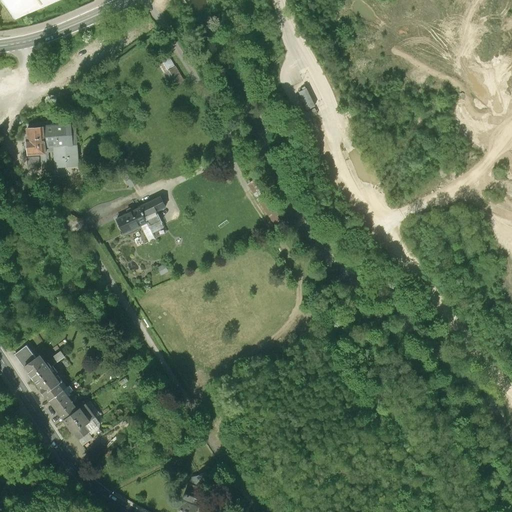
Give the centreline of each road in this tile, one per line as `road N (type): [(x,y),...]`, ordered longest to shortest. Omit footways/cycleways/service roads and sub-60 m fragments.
road 1 (track): [(278,0),(328,109),(353,192),(511,400)]
road 2 (track): [(511,31),(489,44),(501,142),(471,181),(376,220)]
road 3 (secondary): [(0,357),(75,468),(127,511)]
road 4 (secondary): [(128,0),(0,46)]
